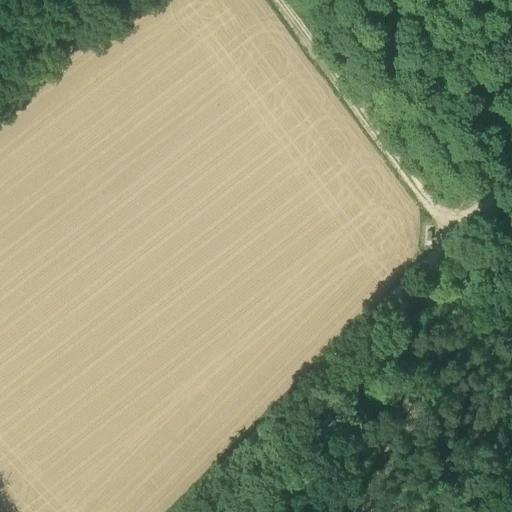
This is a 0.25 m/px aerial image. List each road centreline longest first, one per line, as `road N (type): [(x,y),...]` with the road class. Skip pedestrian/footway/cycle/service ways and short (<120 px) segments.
road 1 (track): [(193,511),(458,231)]
road 2 (track): [(458,231),(286,0)]
